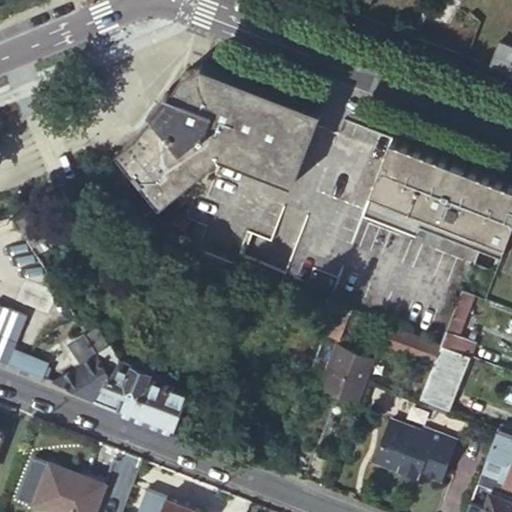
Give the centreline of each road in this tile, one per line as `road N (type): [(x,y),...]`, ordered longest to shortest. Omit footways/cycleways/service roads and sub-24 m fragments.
road 1 (residential): [(340,511),(0,378)]
road 2 (secondary): [(511,127),(190,0)]
road 3 (secondary): [(0,60),(147,0)]
